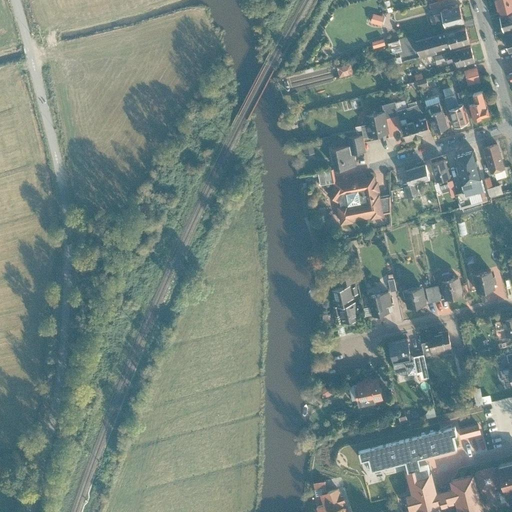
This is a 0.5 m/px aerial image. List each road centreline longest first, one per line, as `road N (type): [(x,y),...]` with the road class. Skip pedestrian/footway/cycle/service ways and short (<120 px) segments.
road 1 (unclassified): [(32,511),(56,406),(69,232),(62,170),(14,0)]
road 2 (residential): [(511,304),(344,339)]
road 3 (residential): [(511,127),(375,168)]
road 4 (residential): [(511,125),(477,0)]
